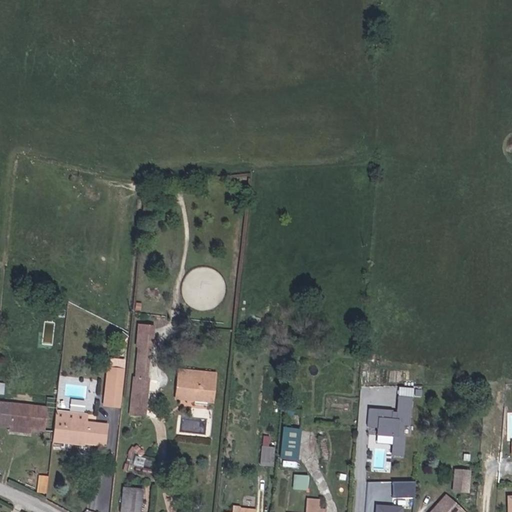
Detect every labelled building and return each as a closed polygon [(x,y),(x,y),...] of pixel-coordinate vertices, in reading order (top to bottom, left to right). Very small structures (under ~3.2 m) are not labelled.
[(152,340),(152,333),(152,323),(139,323),(139,333),(139,340),(152,340)] [(149,414),(151,371),(152,345),(139,345),(138,371),(137,414),(149,414)] [(108,406),(120,407),(122,372),(109,371),(108,406)] [(190,376),(180,376),(180,402),(189,402),(190,376)] [(190,376),(189,402),(216,402),(217,377),(190,376)] [(395,455),(406,455),(406,435),(404,435),(405,424),(411,425),(412,397),(399,396),(398,412),(394,412),(394,411),(370,411),(370,428),(380,429),(379,436),(395,436),(395,455)] [(0,400),(0,408),(13,410),(12,417),(11,426),(47,430),(50,407),(0,400)] [(71,410),(82,411),(83,403),(72,403),(71,410)] [(0,415),(12,417),(13,410),(0,408),(0,415)] [(62,413),(61,424),(61,441),(60,446),(87,447),(110,448),(112,426),(91,425),(91,414),(62,413)] [(31,428),(11,426),(10,432),(30,435),(31,428)] [(286,426),(285,446),(293,446),(294,427),(286,426)] [(294,427),(293,446),(285,446),(284,456),(301,457),(303,428),(294,427)] [(276,447),(263,447),(262,466),(275,467),(276,447)] [(470,468),(455,468),(455,487),(470,488),(470,468)] [(294,474),(294,488),(309,489),(309,475),(294,474)] [(420,497),(421,481),(399,482),(401,498),(420,497)] [(121,511),(143,511),(144,491),(123,490),(121,511)] [(444,504),(442,507),(437,511),(466,511),(467,511),(462,507),(450,497),(444,504)] [(318,511),(319,501),(309,501),(308,511),(318,511)]
